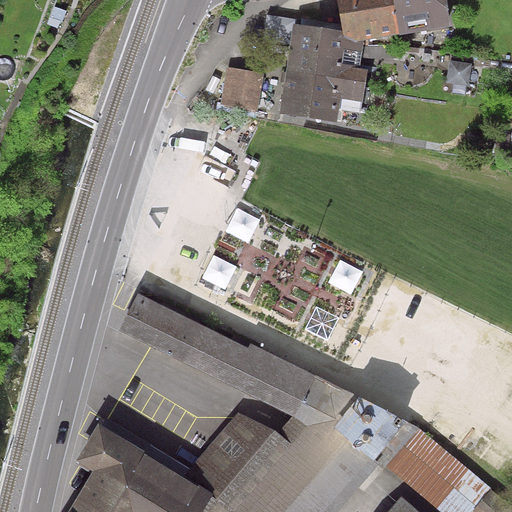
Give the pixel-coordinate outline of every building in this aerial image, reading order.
[(340,0),(346,32),(347,38),(360,42),(366,40),(450,26),(445,0),(340,0)] [(346,32),(296,25),(282,116),(341,125),(344,101),(365,104),(370,69),(362,68),(366,40),(360,42),(347,38),(346,32)] [(472,64),(449,60),(445,83),(468,86),(472,64)] [(262,73),(230,67),(223,103),(256,109),(262,73)] [(249,349),(136,295),(119,331),(291,413),(313,374),(251,343),(249,349)] [(419,427),(313,374),(291,413),(340,432),(380,464),(440,511),(474,511),(492,491),(494,489),(419,427)] [(283,433),(239,412),(185,475),(214,492),(201,511),(341,511),(380,464),(340,432),(291,413),(283,433)] [(185,475),(100,425),(78,464),(94,473),(70,511),(201,511),(214,492),(185,475)] [(504,511),(510,505),(492,491),(474,511),(504,511)] [(420,511),(403,497),(390,511),(420,511)]
